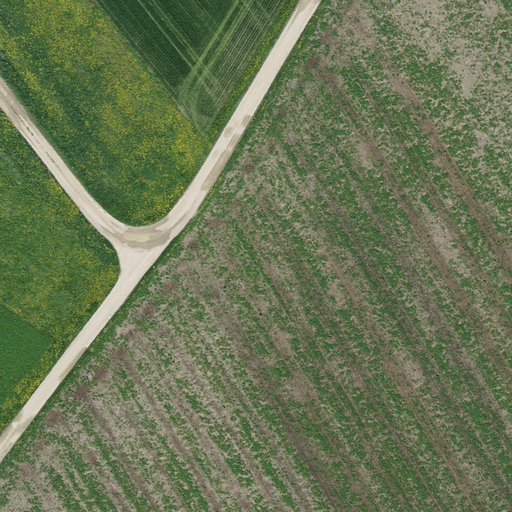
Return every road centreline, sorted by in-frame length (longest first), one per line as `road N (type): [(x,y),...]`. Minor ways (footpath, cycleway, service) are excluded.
road 1 (track): [(310,0),(192,197),(0,454)]
road 2 (track): [(145,258),(94,212),(0,96)]
